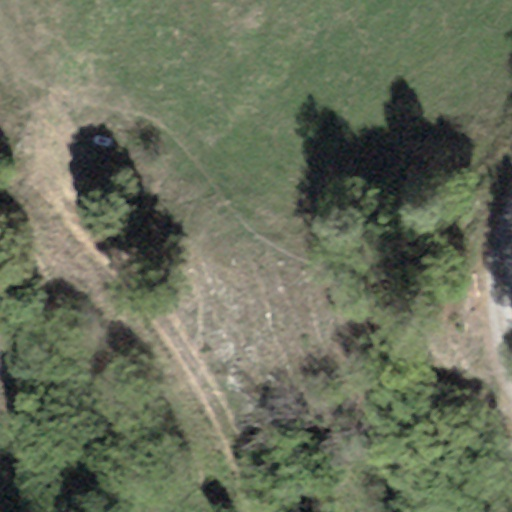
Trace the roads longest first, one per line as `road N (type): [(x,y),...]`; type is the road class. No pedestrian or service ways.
road 1 (track): [(260,511),(269,453),(241,244)]
road 2 (track): [(511,396),(489,330),(499,249),(511,220)]
